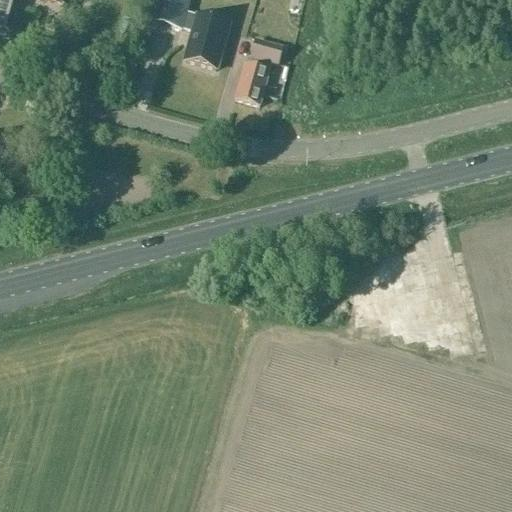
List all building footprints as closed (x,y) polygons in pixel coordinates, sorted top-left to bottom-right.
[(0,0),(0,34),(10,37),(18,10),(20,11),(22,0),(0,0)] [(152,0),(146,23),(192,36),(184,65),(215,73),(228,27),(185,15),(189,0),(152,0)] [(283,50),(254,42),(248,62),(252,63),(250,70),(242,67),(233,103),(260,110),(270,74),(268,73),(270,67),(278,70),(283,50)] [(186,95),(218,100),(222,75),(191,69),(186,95)] [(89,173),(101,176),(106,157),(94,154),(89,173)]
